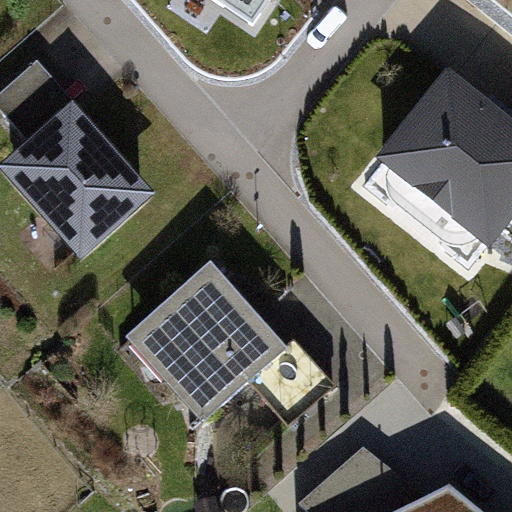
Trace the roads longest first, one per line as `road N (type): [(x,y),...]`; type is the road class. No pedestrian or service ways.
road 1 (residential): [(450,405),(239,161)]
road 2 (residential): [(239,161),(94,0)]
road 3 (residential): [(239,161),(367,0)]
